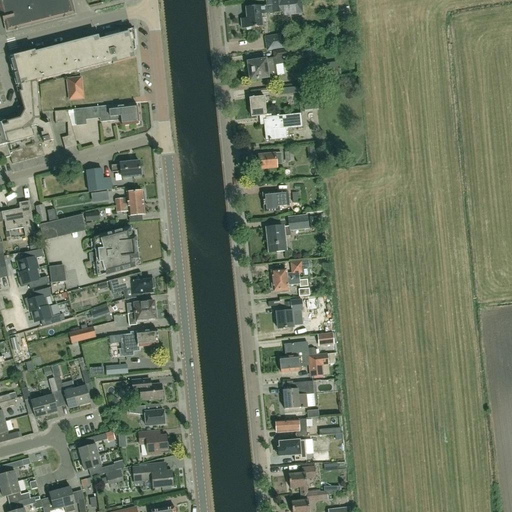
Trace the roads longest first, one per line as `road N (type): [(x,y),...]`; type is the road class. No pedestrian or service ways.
road 1 (residential): [(263,511),(211,0)]
road 2 (tertiary): [(203,511),(165,136)]
road 3 (residential): [(0,182),(165,136)]
road 4 (tertiary): [(165,136),(152,10)]
